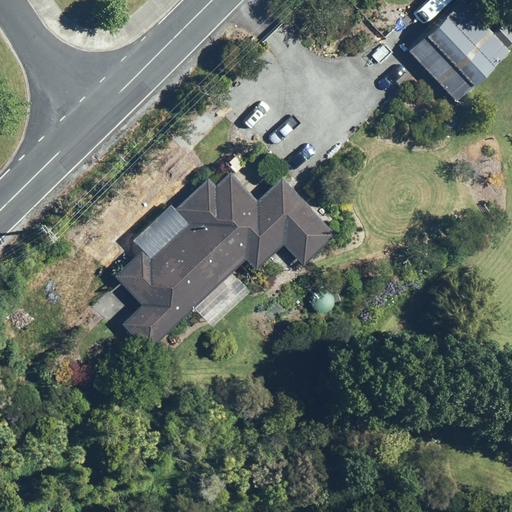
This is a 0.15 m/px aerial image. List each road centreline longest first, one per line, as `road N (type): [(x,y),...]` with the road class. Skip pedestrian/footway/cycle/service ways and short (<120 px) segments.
road 1 (residential): [(90,118),(209,0)]
road 2 (residential): [(90,118),(13,0)]
road 3 (residential): [(0,208),(90,118)]
